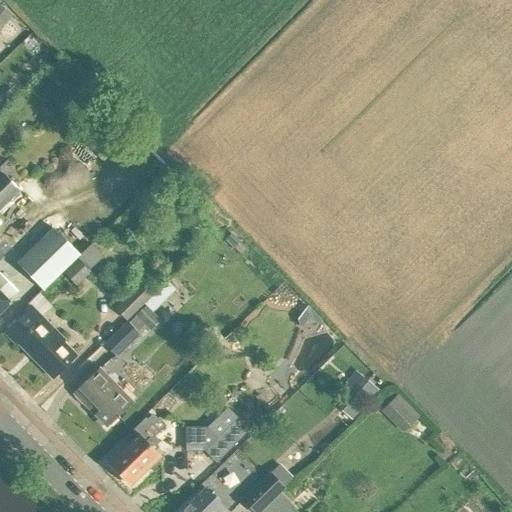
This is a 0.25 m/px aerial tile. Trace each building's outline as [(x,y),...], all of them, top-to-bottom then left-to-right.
[(0,30),(12,16),(0,6),(0,30)] [(0,203),(17,188),(6,176),(0,181),(0,203)] [(63,225),(72,234),(79,226),(71,217),(63,225)] [(52,231),(17,264),(44,291),(76,260),(78,258),(52,231)] [(232,234),(225,240),(233,248),(234,248),(242,257),(248,251),(240,242),(232,234)] [(91,245),(78,258),(76,260),(78,261),(88,272),(102,257),(91,245)] [(90,274),(88,272),(78,261),(64,275),(76,287),(90,274)] [(0,313),(11,303),(8,301),(16,293),(0,276),(0,313)] [(140,284),(114,309),(127,322),(152,296),(140,284)] [(41,298),(4,334),(15,345),(17,343),(52,379),(75,357),(61,343),(63,342),(41,319),(52,308),(41,298)] [(161,322),(146,306),(135,316),(136,317),(129,324),(127,322),(103,346),(116,359),(139,337),(136,334),(144,326),(150,332),(161,322)] [(133,403),(99,368),(72,394),(87,409),(107,429),(127,409),(133,403)] [(375,378),(347,407),(356,417),(385,387),(375,378)] [(402,434),(417,420),(395,398),(380,413),(402,434)] [(225,412),(207,430),(228,451),(246,433),(225,412)] [(151,472),(163,461),(154,452),(158,448),(149,439),(145,443),(138,436),(109,465),(131,487),(146,471),(151,472)] [(270,472),(241,501),(251,511),(263,511),(293,483),(277,467),(271,473),(270,472)] [(227,511),(205,490),(183,511),(227,511)]
